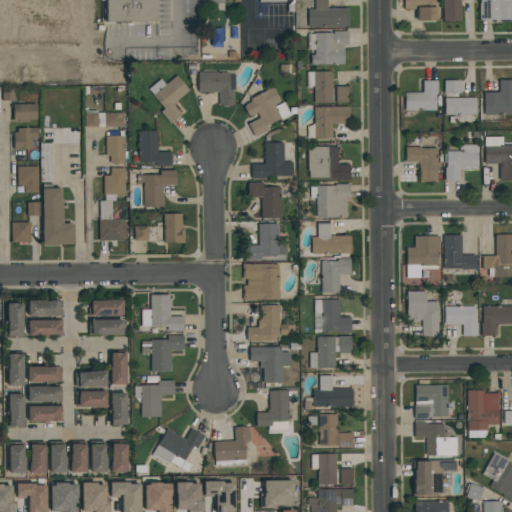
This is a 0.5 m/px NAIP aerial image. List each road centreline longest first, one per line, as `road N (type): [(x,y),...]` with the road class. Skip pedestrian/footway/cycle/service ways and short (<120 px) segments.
road 1 (residential): [(376,0),(381,511)]
road 2 (residential): [(379,216),(511,213),(380,361)]
road 3 (residential): [(217,149),(219,394)]
road 4 (residential): [(0,278),(216,276)]
road 5 (residential): [(377,53),(511,52)]
